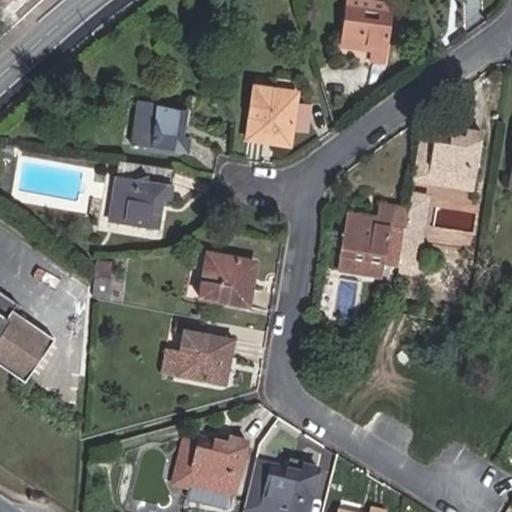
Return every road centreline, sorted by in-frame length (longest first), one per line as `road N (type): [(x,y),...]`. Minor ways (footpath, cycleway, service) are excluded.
road 1 (residential): [(471,493),(442,494),(309,411),(281,381),(314,172),(505,30),(507,0)]
road 2 (unknown): [(307,220),(177,181)]
